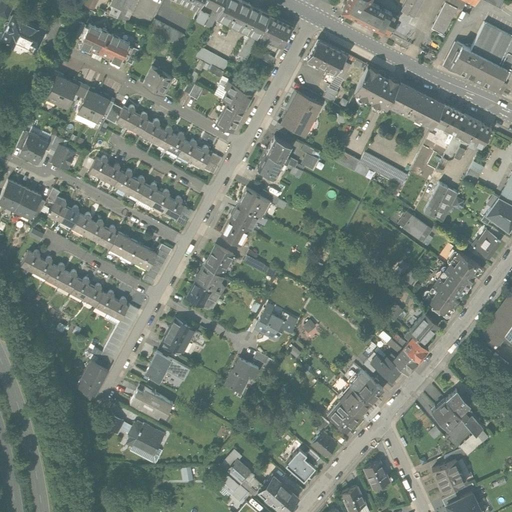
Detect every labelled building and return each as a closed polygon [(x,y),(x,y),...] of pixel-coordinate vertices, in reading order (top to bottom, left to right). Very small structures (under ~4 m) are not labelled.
[(0,0),(0,13),(11,19),(13,15),(9,13),(15,0),(0,0)] [(108,13),(116,17),(124,0),(111,0),(110,3),(112,5),(108,13)] [(137,0),(124,0),(116,17),(126,22),(137,0)] [(179,0),(197,9),(201,1),(201,0),(179,0)] [(210,27),(216,16),(223,0),(201,0),(201,1),(214,7),(210,15),(200,11),(195,20),(210,27)] [(257,37),(259,38),(269,14),(241,0),(223,0),(216,16),(249,33),(257,37)] [(344,0),(341,8),(388,33),(397,15),(368,0),(367,0),(344,0)] [(367,0),(368,0),(397,15),(400,10),(405,0),(367,0)] [(474,5),(476,0),(405,0),(400,10),(413,17),(421,0),(464,0),(466,1),(474,5)] [(456,19),(466,1),(464,0),(444,0),(431,27),(442,33),(451,16),(456,19)] [(504,0),(483,0),(500,8),(504,0)] [(292,25),(269,14),(259,38),(266,41),(269,36),(282,43),(292,25)] [(44,30),(13,15),(11,19),(9,22),(7,22),(5,23),(4,25),(4,27),(6,29),(1,40),(11,45),(14,38),(27,45),(30,51),(33,52),(41,37),(43,38),(45,37),(47,35),(46,32),(44,30)] [(154,19),(148,30),(179,45),(184,35),(154,19)] [(511,35),(484,22),(470,48),(506,67),(511,70),(511,35)] [(78,45),(98,54),(109,33),(88,23),(78,45)] [(129,42),(109,33),(98,54),(118,64),(121,59),(128,44),(129,42)] [(239,55),(246,58),(257,37),(249,33),(240,50),(241,50),(239,55)] [(346,53),(317,38),(306,57),(327,68),(322,79),(329,83),(334,73),(342,78),(350,63),(342,59),(346,53)] [(495,88),(506,67),(470,48),(456,41),(445,62),(495,88)] [(138,49),(128,44),(121,59),(131,64),(138,49)] [(195,55),(212,64),(223,70),(228,61),(200,46),(195,55)] [(271,64),(274,57),(264,52),(261,58),(271,64)] [(195,67),(201,70),(205,61),(199,59),(195,67)] [(219,76),(223,70),(212,64),(208,70),(219,76)] [(142,82),(162,93),(167,82),(166,81),(169,75),(151,65),(142,82)] [(399,83),(367,66),(354,91),(386,108),(387,105),(399,83)] [(511,72),(511,70),(506,67),(495,88),(502,92),(511,72)] [(48,79),(53,81),(58,71),(53,69),(48,79)] [(189,78),(195,81),(199,73),(193,70),(189,78)] [(46,95),(56,100),(66,78),(62,76),(63,74),(58,71),(53,81),(46,95)] [(342,78),(334,73),(329,83),(328,86),(327,85),(324,90),(322,96),(332,101),(335,96),(334,96),(337,91),(336,90),(342,78)] [(213,92),(227,100),(243,108),(252,91),(223,75),(213,92)] [(71,80),(66,78),(56,100),(66,104),(72,92),(77,81),(72,78),(71,80)] [(185,88),(190,91),(194,83),(189,80),(185,88)] [(400,80),(399,83),(387,105),(432,128),(435,122),(444,103),(400,80)] [(72,92),(83,97),(89,86),(77,81),(72,92)] [(195,82),(194,83),(190,91),(189,93),(197,98),(203,87),(195,82)] [(77,109),(87,114),(98,93),(93,91),(94,88),(89,86),(83,97),(77,109)] [(321,103),(293,88),(284,106),(286,108),(280,120),(305,133),(321,103)] [(184,101),(188,93),(183,90),(178,97),(184,101)] [(102,95),(98,93),(87,114),(97,119),(100,111),(108,95),(103,93),(102,95)] [(114,98),(108,95),(100,111),(106,114),(113,101),(114,98)] [(231,128),(243,108),(227,100),(215,122),(223,126),(224,124),(231,128)] [(114,122),(116,118),(115,118),(121,107),(113,101),(106,114),(105,116),(114,122)] [(450,130),(455,133),(465,114),(444,103),(435,122),(445,128),(443,132),(448,134),(450,130)] [(116,118),(128,125),(135,112),(131,110),(132,108),(133,106),(131,104),(129,104),(128,105),(126,108),(122,105),(121,107),(115,118),(116,118)] [(139,114),(135,112),(128,125),(140,132),(147,119),(143,117),(145,114),(145,112),(143,111),(141,111),(140,111),(139,114)] [(490,127),(465,114),(455,133),(453,137),(459,141),(461,136),(469,140),(467,143),(472,146),(474,142),(481,146),(490,127)] [(140,132),(153,138),(160,125),(156,124),(158,121),(158,119),(156,118),(154,118),(152,118),(151,121),(147,119),(140,132)] [(283,132),(287,126),(276,120),(273,126),(283,132)] [(164,128),(160,125),(153,138),(165,145),(172,132),(169,130),(170,128),(170,126),(169,125),(167,124),(165,125),(164,128)] [(15,146),(20,148),(28,132),(23,130),(15,146)] [(28,132),(20,148),(19,152),(28,157),(38,136),(38,135),(29,130),(28,132)] [(165,145),(177,152),(184,139),(182,137),(183,135),(183,133),(182,132),(179,131),(178,132),(176,134),(172,132),(165,145)] [(48,151),(50,147),(56,135),(51,132),(46,140),(43,148),(48,151)] [(273,134),(265,150),(282,159),(286,161),(289,156),(285,154),(291,143),(273,134)] [(50,147),(55,150),(58,143),(61,138),(56,135),(50,147)] [(46,140),(38,136),(28,157),(37,161),(43,148),(46,140)] [(365,150),(394,162),(397,153),(391,151),(395,142),(381,136),(378,142),(370,139),(365,150)] [(189,141),(184,139),(177,152),(190,159),(197,146),(194,144),(195,142),(195,140),(194,138),(192,138),(191,139),(189,141)] [(74,151),(58,143),(55,150),(51,160),(67,167),(74,151)] [(311,168),(317,158),(310,154),(313,148),(303,143),(300,149),(306,152),(300,162),(311,168)] [(190,159),(202,166),(211,151),(208,149),(208,147),(207,146),(205,145),(204,146),(202,146),(202,148),(197,146),(190,159)] [(353,170),(359,159),(333,145),(327,156),(353,170)] [(458,147),(453,157),(457,159),(460,159),(464,150),(458,147)] [(273,177),(282,159),(265,150),(257,165),(273,177)] [(364,150),(359,159),(353,170),(364,176),(369,167),(402,185),(407,175),(364,150)] [(221,156),(211,151),(202,166),(213,172),(221,156)] [(429,165),(440,172),(447,159),(436,152),(429,165)] [(88,169),(100,176),(107,163),(103,161),(105,158),(105,157),(103,155),(102,155),(100,156),(98,158),(95,156),(93,159),(88,169)] [(83,166),(88,169),(93,159),(88,156),(83,166)] [(297,160),(290,156),(287,162),(294,166),(297,160)] [(483,165),(473,160),(464,176),(474,181),(483,165)] [(111,165),(107,163),(100,176),(113,182),(120,169),(116,167),(117,165),(117,163),(116,161),(114,161),(112,162),(111,165)] [(302,170),(294,166),(287,162),(285,166),(291,169),(290,171),(299,176),(302,170)] [(113,182),(125,189),(132,176),(129,174),(130,172),(130,170),(128,168),(126,168),(124,170),(123,171),(120,169),(113,182)] [(511,203),(511,200),(511,170),(511,171),(498,197),(511,203)] [(136,178),(132,176),(125,189),(137,196),(145,183),(141,181),(142,179),(143,177),(141,175),(139,175),(137,176),(136,178)] [(0,201),(6,205),(16,183),(7,179),(0,193),(0,201)] [(137,196),(150,202),(157,189),(154,188),(155,185),(155,183),(154,182),(151,182),(150,183),(148,185),(145,183),(137,196)] [(457,191),(439,182),(423,211),(441,220),(457,191)] [(24,187),(16,183),(6,205),(14,208),(24,187)] [(59,190),(52,186),(46,196),(53,200),(54,198),(54,199),(59,190)] [(245,186),(237,202),(262,215),(270,200),(270,199),(259,193),(245,186)] [(14,208),(22,212),(32,191),(24,187),(14,208)] [(161,192),(157,189),(150,202),(162,209),(169,196),(166,194),(168,192),(168,190),(166,189),(164,188),(163,189),(161,192)] [(262,188),(259,193),(270,199),(270,200),(275,203),(278,197),(262,188)] [(40,194),(32,191),(22,212),(30,216),(31,214),(39,197),(40,194)] [(491,205),(481,219),(486,222),(490,217),(503,226),(505,224),(510,228),(511,224),(511,204),(511,203),(498,197),(493,194),(486,202),(491,205)] [(162,209),(175,216),(177,214),(182,203),(183,203),(185,200),(181,198),(180,197),(179,195),(177,195),(176,195),(174,198),(169,196),(162,209)] [(45,200),(39,197),(31,214),(37,217),(45,200)] [(47,211),(60,218),(66,205),(63,204),(65,201),(65,199),(64,197),(62,197),(60,198),(58,201),(54,199),(54,198),(53,200),(47,211)] [(237,202),(229,216),(248,227),(250,228),(254,222),(259,224),(264,216),(262,215),(237,202)] [(187,219),(193,209),(183,203),(182,203),(177,214),(187,219)] [(71,208),(66,205),(60,218),(72,225),(79,212),(76,210),(77,208),(77,206),(76,204),(74,204),(72,205),(71,208)] [(397,222),(403,226),(412,213),(406,209),(397,222)] [(72,225),(84,232),(91,219),(88,217),(90,215),(90,213),(88,211),(86,211),(84,212),(83,214),(79,212),(72,225)] [(432,227),(412,213),(403,226),(423,240),(432,227)] [(239,243),(248,227),(229,216),(220,232),(227,236),(226,238),(229,240),(230,237),(239,243)] [(96,221),(91,219),(84,232),(97,238),(104,226),(101,224),(102,221),(102,219),(101,217),(99,217),(97,218),(96,221)] [(97,238),(109,245),(116,232),(113,231),(114,228),(115,226),(113,224),(111,224),(109,226),(108,228),(104,226),(97,238)] [(492,225),(488,230),(496,236),(495,236),(499,239),(503,233),(492,225)] [(28,235),(39,240),(43,233),(33,227),(28,235)] [(495,236),(496,236),(488,230),(485,228),(478,238),(476,237),(468,248),(476,254),(479,250),(488,256),(495,246),(500,240),(499,239),(495,236)] [(109,246),(121,253),(130,237),(117,230),(116,232),(109,245),(109,246)] [(143,244),(130,237),(121,253),(134,260),(143,244)] [(161,242),(156,251),(147,267),(142,277),(151,282),(171,247),(161,242)] [(215,243),(204,263),(222,273),(233,253),(215,243)] [(156,251),(143,244),(134,260),(147,267),(156,251)] [(248,248),(246,253),(255,258),(257,253),(248,248)] [(21,264),(33,270),(40,258),(38,257),(40,254),(39,252),(38,251),(35,250),(34,251),(32,253),(28,251),(21,264)] [(458,250),(447,264),(470,280),(481,266),(458,250)] [(264,263),(255,258),(246,253),(242,259),(261,269),(264,263)] [(45,260),(40,258),(33,270),(46,277),(53,264),(50,263),(51,260),(51,258),(49,257),(47,257),(46,258),(45,260)] [(46,277),(58,284),(65,271),(62,269),(63,268),(63,265),(62,264),(60,263),(58,264),(57,266),(53,264),(46,277)] [(204,263),(195,279),(219,291),(222,285),(221,281),(219,280),(219,278),(222,273),(204,263)] [(446,312),(470,280),(447,264),(440,274),(438,273),(431,283),(432,284),(424,295),(431,300),(439,306),(438,307),(446,312)] [(412,266),(403,277),(410,283),(419,272),(412,266)] [(70,273),(65,271),(58,284),(70,290),(77,277),(75,276),(76,273),(76,272),(74,270),(72,270),(71,271),(70,273)] [(70,290),(83,297),(90,284),(87,283),(88,281),(88,279),(87,277),(85,277),(83,278),(82,280),(77,277),(70,290)] [(399,293),(404,287),(394,277),(389,283),(399,293)] [(211,309),(220,292),(219,291),(195,279),(186,296),(211,309)] [(316,286),(323,292),(328,285),(322,280),(316,286)] [(94,287),(90,284),(83,297),(95,304),(102,291),(99,290),(101,287),(100,285),(99,284),(97,283),(95,284),(94,287)] [(511,289),(481,331),(497,343),(503,335),(511,341),(511,289)] [(95,304),(107,310),(115,298),(112,296),(113,294),(113,292),(111,290),(109,290),(108,291),(107,294),(102,291),(95,304)] [(119,300),(115,298),(107,310),(120,317),(127,305),(124,303),(125,301),(125,299),(124,297),(122,297),(120,298),(119,300)] [(394,318),(402,309),(393,301),(384,310),(394,318)] [(273,305),(268,302),(260,316),(259,315),(254,324),(266,330),(265,331),(276,337),(282,325),(290,329),(296,317),(288,313),(285,319),(270,311),(273,305)] [(128,303),(127,305),(120,317),(99,357),(98,356),(95,361),(107,368),(139,309),(128,303)] [(57,312),(52,308),(48,313),(53,316),(57,312)] [(408,330),(413,335),(421,342),(437,324),(430,318),(431,317),(424,311),(408,330)] [(171,325),(163,340),(165,341),(175,346),(183,350),(189,338),(203,345),(208,335),(194,328),(195,327),(175,316),(170,325),(171,325)] [(315,324),(308,317),(301,324),(307,331),(315,324)] [(66,327),(59,323),(55,329),(62,333),(66,327)] [(81,330),(75,327),(72,333),(78,335),(81,330)] [(378,335),(399,351),(403,347),(391,336),(382,329),(378,335)] [(403,334),(409,339),(413,335),(408,330),(407,330),(403,334)] [(394,332),(391,336),(403,347),(407,342),(394,332)] [(407,342),(403,347),(417,359),(427,347),(421,342),(413,335),(409,339),(407,342)] [(173,351),(175,346),(165,341),(163,345),(173,351)] [(287,349),(296,356),(300,351),(291,344),(287,349)] [(390,378),(401,366),(392,359),(388,356),(377,345),(373,350),(368,346),(362,353),(390,378)] [(406,371),(417,359),(403,347),(399,351),(395,355),(392,359),(401,366),(406,371)] [(258,350),(254,356),(270,365),(274,359),(258,350)] [(156,351),(145,372),(160,380),(166,370),(184,380),(190,368),(158,351),(157,352),(156,351)] [(248,362),(239,357),(224,383),(231,386),(239,390),(247,376),(251,379),(258,367),(249,361),(248,362)] [(270,365),(268,369),(274,373),(280,362),(274,359),(270,365)] [(94,392),(107,368),(95,361),(92,360),(83,376),(81,375),(77,383),(82,386),(93,392),(94,392)] [(349,383),(351,385),(370,402),(383,387),(361,369),(349,383)] [(339,398),(340,399),(358,414),(370,402),(351,385),(339,398)] [(84,394),(89,399),(93,392),(82,386),(81,389),(84,394)] [(137,387),(134,392),(167,410),(172,401),(144,386),(142,390),(137,387)] [(456,388),(445,397),(460,415),(459,415),(463,419),(468,414),(462,408),(469,403),(456,388)] [(164,416),(167,410),(134,392),(129,401),(157,416),(159,413),(164,416)] [(480,392),(473,398),(486,413),(494,407),(489,402),(480,392)] [(459,415),(460,415),(445,397),(431,409),(446,427),(459,415)] [(346,428),(358,414),(340,399),(335,404),(334,404),(327,412),(346,428)] [(109,412),(102,423),(116,431),(123,419),(109,412)] [(470,412),(468,414),(463,419),(474,431),(482,441),(487,436),(483,431),(482,432),(480,431),(482,429),(481,427),(482,426),(470,412)] [(313,421),(319,426),(323,429),(329,422),(320,414),(313,421)] [(133,442),(153,453),(164,433),(143,421),(142,423),(137,420),(133,422),(128,432),(129,436),(126,441),(132,444),(133,442)] [(433,436),(440,430),(434,424),(428,430),(433,436)] [(336,440),(323,429),(319,426),(315,431),(318,433),(311,441),(325,453),(331,446),(332,447),(336,442),(335,441),(336,440)] [(458,445),(460,448),(465,453),(466,454),(482,441),(474,431),(458,445)] [(218,463),(225,469),(235,457),(237,458),(241,453),(233,446),(218,463)] [(305,452),(299,446),(284,462),(303,479),(314,465),(312,463),(302,455),(305,452)] [(309,447),(305,452),(302,455),(312,463),(319,456),(309,447)] [(443,456),(446,461),(455,457),(455,458),(457,457),(465,453),(460,448),(443,456)] [(249,469),(237,458),(235,457),(225,469),(239,481),(247,472),(249,469)] [(365,464),(363,465),(373,485),(389,478),(379,457),(372,461),(371,459),(364,463),(365,464)] [(446,461),(431,468),(442,491),(472,476),(463,457),(458,459),(457,457),(455,458),(455,457),(446,461)] [(218,463),(213,469),(219,475),(217,478),(231,490),(239,481),(225,469),(218,463)] [(191,464),(181,464),(181,478),(192,477),(191,464)] [(261,484),(247,472),(239,481),(248,489),(253,494),(257,490),(257,489),(261,484)] [(283,511),(298,495),(272,472),(261,484),(257,489),(257,490),(266,498),(264,500),(268,503),(270,501),(283,511)] [(240,498),(248,489),(239,481),(231,490),(240,498)] [(343,489),(340,490),(350,511),(367,511),(370,511),(357,483),(348,487),(348,485),(342,488),(343,489)] [(445,506),(447,505),(446,503),(457,498),(454,491),(441,497),(445,506)] [(480,511),(471,491),(457,498),(446,503),(447,505),(450,511),(449,511),(480,511)] [(234,511),(259,511),(245,499),(234,511)]
